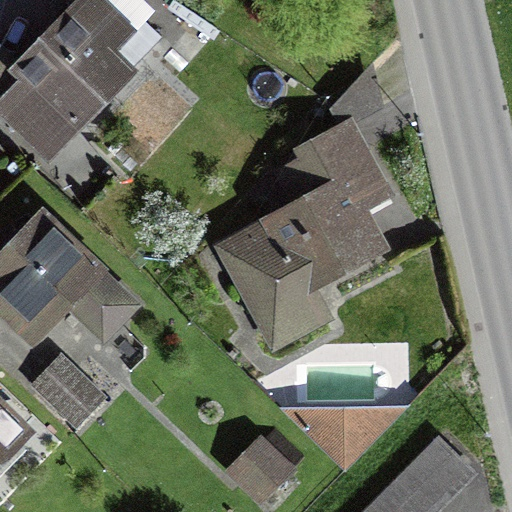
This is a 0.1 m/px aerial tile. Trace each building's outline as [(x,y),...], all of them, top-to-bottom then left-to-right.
[(125,0),(88,0),(18,67),(30,80),(2,106),(45,150),(162,38),(125,0)] [(298,206),(226,246),(277,339),(327,311),(311,283),(378,246),(359,211),(388,195),(349,124),(275,164),(298,206)] [(135,304),(44,218),(0,264),(0,300),(36,335),(70,299),(107,333),(135,304)] [(104,396),(61,354),(34,381),(78,423),(104,396)] [(0,403),(0,456),(26,430),(0,403)] [(439,440),(367,511),(434,511),(473,474),(439,440)] [(260,443),(236,469),(267,497),(291,471),(260,443)]
